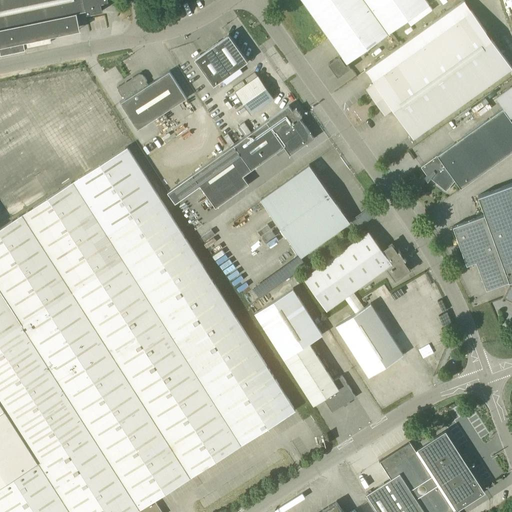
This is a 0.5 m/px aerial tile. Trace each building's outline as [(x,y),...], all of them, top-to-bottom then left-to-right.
[(0,0),(0,45),(70,31),(67,14),(86,10),(87,14),(103,11),(101,3),(109,1),(108,0),(0,0)] [(348,62),(388,33),(364,0),(302,0),(341,54),(329,63),(338,76),(351,67),(348,62)] [(429,4),(426,0),(364,0),(388,33),(429,4)] [(414,138),(511,67),(511,66),(464,0),(365,70),(375,83),(366,89),(385,115),(393,109),(414,138)] [(239,67),(248,61),(229,34),(195,58),(214,84),(222,79),(226,84),(243,72),(239,67)] [(186,98),(175,79),(170,71),(148,84),(146,81),(147,80),(142,71),(117,87),(122,96),(123,96),(125,99),(120,102),(137,129),(186,98)] [(251,114),(274,98),(258,75),(231,94),(237,102),(240,99),(251,114)] [(511,85),(496,97),(510,117),(511,115),(511,85)] [(293,110),(290,105),(270,119),(193,174),(216,207),(249,183),(243,175),(284,146),(290,154),(313,137),(300,117),(302,116),(296,108),(293,110)] [(461,188),(511,151),(511,120),(503,108),(436,156),(421,166),(427,174),(426,175),(426,176),(429,174),(431,176),(430,178),(446,191),(455,180),(461,188)] [(162,511),(155,499),(295,409),(161,198),(128,147),(74,182),(0,229),(0,511),(162,511)] [(301,257),(350,221),(309,164),(260,200),(301,257)] [(511,182),(478,195),(485,214),(453,226),(467,264),(476,260),(487,289),(510,280),(511,283),(510,284),(505,296),(511,299),(511,182)] [(359,226),(380,210),(374,203),(353,218),(359,226)] [(383,250),(369,230),(303,275),(327,309),(344,297),(352,291),(386,267),(396,280),(410,269),(404,261),(406,259),(399,251),(398,252),(392,243),(383,250)] [(256,286),(260,295),(265,293),(261,284),(256,286)] [(335,380),(309,340),(322,332),(293,288),(255,313),(314,404),(324,398),(333,411),(356,396),(342,375),(335,380)] [(371,303),(364,307),(355,313),(336,325),(369,376),(404,354),(371,303)] [(367,493),(378,511),(452,511),(484,490),(469,467),(462,456),(445,431),(416,450),(411,442),(411,441),(380,461),(391,478),(367,493)] [(349,511),(343,511),(336,501),(318,511),(356,511),(355,509),(349,511)]
